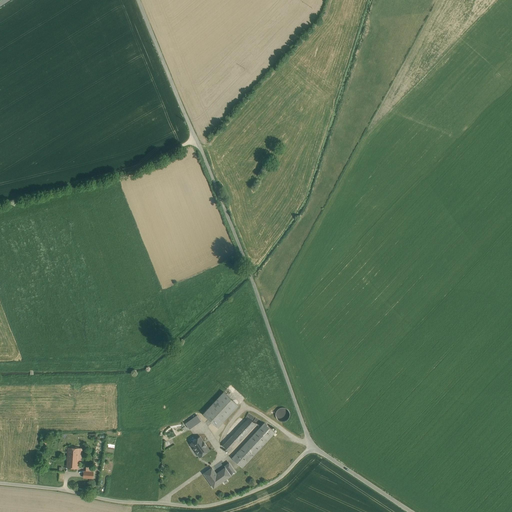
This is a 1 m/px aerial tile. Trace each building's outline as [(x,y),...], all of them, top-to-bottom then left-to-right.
[(224,392),(203,414),(218,427),(238,405),(224,392)] [(289,417),(290,415),(289,412),(288,410),(285,408),(283,408),(280,408),(278,410),(277,412),(276,415),(277,417),(278,420),(280,421),(283,421),(286,421),(288,419),(289,417)] [(201,421),(197,415),(186,424),(189,429),(201,421)] [(232,435),(223,445),(230,452),(256,423),(248,419),(233,435),(232,435)] [(264,423),(232,458),(242,467),(275,432),(264,423)] [(200,437),(190,443),(200,457),(210,450),(200,437)] [(76,447),(71,446),(69,448),(67,467),(77,468),(78,459),(81,459),(81,448),(77,448),(76,447)] [(216,474),(212,468),(204,473),(214,487),(231,475),(229,472),(230,471),(226,467),(216,474)]
